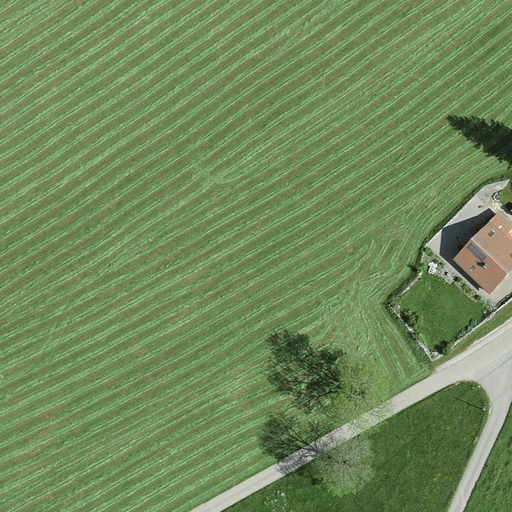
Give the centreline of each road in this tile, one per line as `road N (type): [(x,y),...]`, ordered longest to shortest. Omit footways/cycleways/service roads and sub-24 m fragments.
road 1 (unclassified): [(511,334),(202,511)]
road 2 (unclassified): [(511,380),(455,511)]
